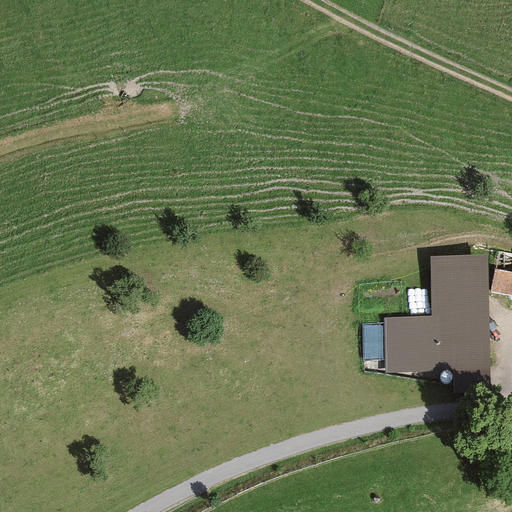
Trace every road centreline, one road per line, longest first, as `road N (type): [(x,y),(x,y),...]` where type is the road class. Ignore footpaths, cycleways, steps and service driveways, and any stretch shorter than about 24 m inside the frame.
road 1 (track): [(511,416),(379,426),(273,455),(147,511)]
road 2 (track): [(306,0),(511,96)]
